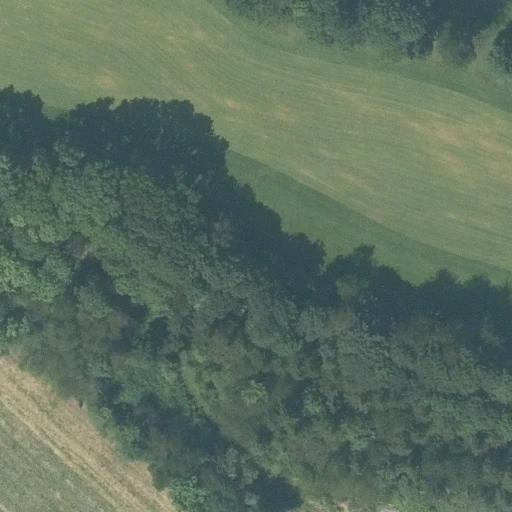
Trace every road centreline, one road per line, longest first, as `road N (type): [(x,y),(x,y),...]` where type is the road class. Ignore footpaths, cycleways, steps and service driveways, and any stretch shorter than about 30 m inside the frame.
road 1 (unclassified): [(511,353),(0,176)]
road 2 (track): [(188,243),(180,315),(187,342),(271,424)]
